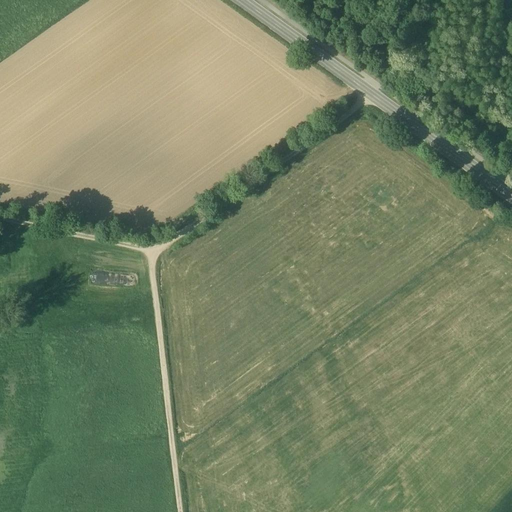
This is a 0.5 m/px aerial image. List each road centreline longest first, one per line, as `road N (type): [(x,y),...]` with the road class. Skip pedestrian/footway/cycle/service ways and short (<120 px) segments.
road 1 (tertiary): [(240,0),(511,196)]
road 2 (track): [(153,255),(380,100)]
road 3 (track): [(179,511),(153,255)]
road 4 (track): [(0,223),(153,255)]
